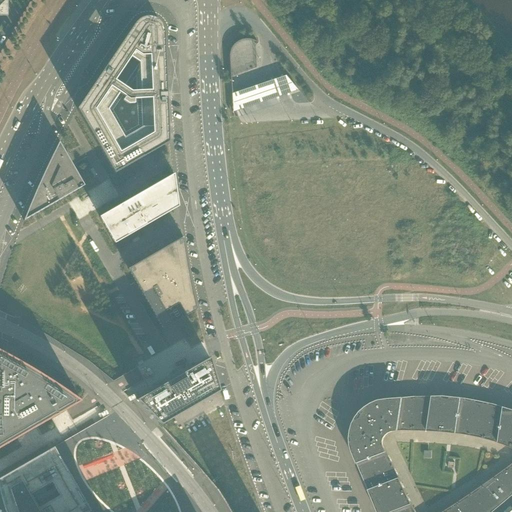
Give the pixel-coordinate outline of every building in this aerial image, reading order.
[(0,0),(0,16),(8,16),(8,0),(0,0)] [(135,24),(134,25),(77,109),(114,174),(169,143),(164,33),(164,31),(164,30),(163,29),(163,27),(162,26),(161,25),(160,24),(159,22),(158,21),(157,21),(156,20),(155,19),(153,19),(152,18),(150,18),(149,18),(147,18),(146,18),(145,18),(143,18),(142,19),(140,19),(139,20),(138,21),(137,22),(136,23),(135,24)] [(248,70),(247,64),(257,63),(254,39),(231,42),(235,71),(248,70)] [(286,76),(284,76),(284,78),(290,93),(298,91),(286,76)] [(285,80),(284,79),(231,97),(233,115),(290,96),(285,80)] [(34,194),(23,221),(84,186),(59,142),(46,168),(34,194)] [(178,207),(174,174),(99,217),(114,244),(178,207)] [(163,330),(196,310),(194,301),(192,292),(190,283),(189,274),(187,265),(185,256),(184,246),(183,237),(128,269),(163,330)] [(0,447),(81,401),(68,392),(55,383),(45,377),(34,370),(23,363),(5,353),(0,350),(0,447)] [(209,357),(136,400),(160,425),(171,418),(219,391),(215,378),(209,357)] [(366,407),(360,412),(356,418),(353,424),(351,431),(350,438),(350,446),(352,452),(371,496),(377,511),(491,511),(511,495),(511,409),(493,404),(486,403),(472,400),(465,398),(443,396),(414,397),(386,399),(379,400),(372,403),(366,407)] [(88,511),(91,511),(55,449),(54,447),(0,478),(0,492),(1,496),(6,511),(88,511)]
